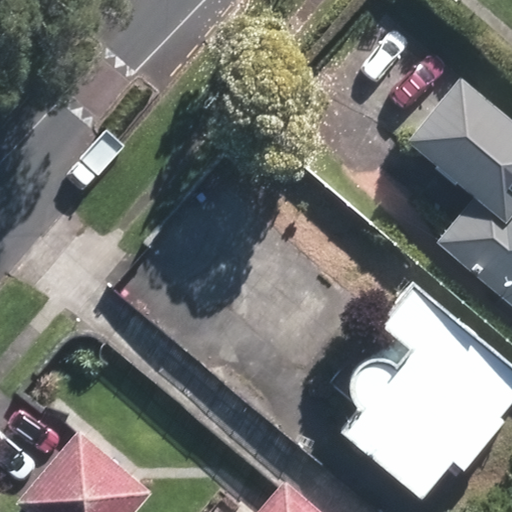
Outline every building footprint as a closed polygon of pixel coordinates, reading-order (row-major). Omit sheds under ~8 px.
[(511,103),(471,69),(416,134),(484,191),(445,237),(511,292),(511,103)] [(355,305),(231,195),(137,301),(262,411),(355,305)] [(365,388),(372,398),(347,428),(429,496),(464,455),(475,464),(511,420),(511,343),(426,273),(390,316),(420,341),(404,360),(403,358),(388,354),(373,359),(364,372),(365,388)] [(84,426),(21,501),(34,511),(139,511),(160,489),(84,426)] [(334,511),(290,475),(258,511),(232,511),(227,507),(223,511),(334,511)]
